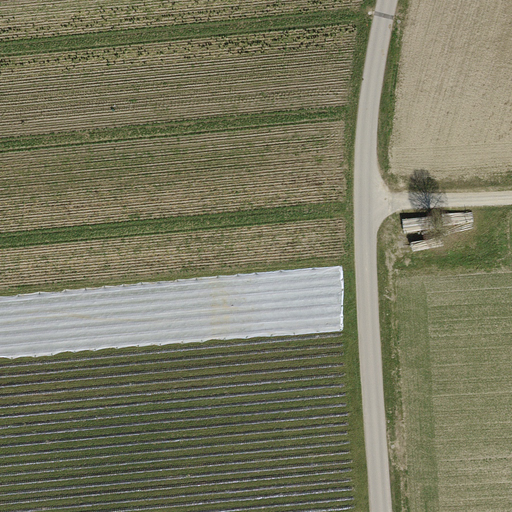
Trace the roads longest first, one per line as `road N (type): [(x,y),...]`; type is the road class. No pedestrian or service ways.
road 1 (residential): [(384,511),(367,202),(391,0)]
road 2 (track): [(367,202),(511,197)]
